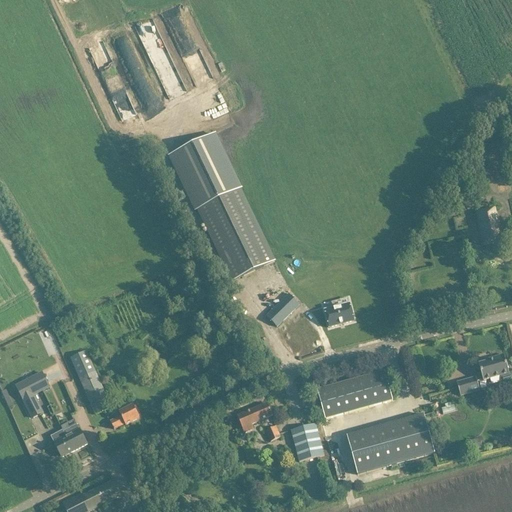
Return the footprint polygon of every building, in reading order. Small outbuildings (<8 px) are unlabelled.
[(143,28),(159,22),(157,15),(141,22),(143,28)] [(146,28),(170,93),(180,89),(178,83),(186,80),(169,35),(166,36),(161,22),(146,28)] [(197,211),(197,210),(241,189),(241,190),(243,189),(216,134),(168,157),(195,212),(197,211)] [(231,283),(276,262),(241,190),(241,189),(197,210),(197,211),(231,283)] [(477,213),(484,245),(502,241),(494,209),(477,213)] [(299,306),(288,295),(266,316),(277,327),(299,306)] [(350,304),(325,311),(329,329),(354,322),(350,304)] [(300,340),(322,325),(308,305),(287,320),(300,340)] [(96,415),(111,408),(86,352),(71,358),(96,415)] [(489,362),(478,364),(483,381),(509,374),(504,356),(488,360),(489,362)] [(42,373),(16,387),(23,401),(34,396),(50,387),(42,373)] [(385,373),(317,392),(325,421),(393,402),(385,373)] [(461,397),(480,391),(476,378),(457,383),(461,397)] [(430,402),(429,394),(411,396),(412,404),(430,402)] [(34,396),(23,401),(32,419),(43,413),(34,396)] [(237,417),(244,434),(254,430),(252,425),(273,417),(267,404),(237,417)] [(125,425),(126,426),(140,419),(133,406),(119,413),(121,417),(110,422),(114,430),(125,425)] [(347,437),(357,476),(435,453),(424,416),(347,437)] [(77,425),(63,432),(73,453),(87,445),(77,425)] [(299,462),(323,456),(315,425),(291,431),(299,462)] [(274,427),(264,431),(269,442),(278,438),(274,427)] [(62,458),(73,453),(63,432),(63,431),(51,437),(62,458)] [(479,439),(467,442),(470,452),(482,449),(479,439)] [(82,494),(62,504),(66,511),(89,511),(121,496),(118,491),(114,482),(84,497),(82,494)]
